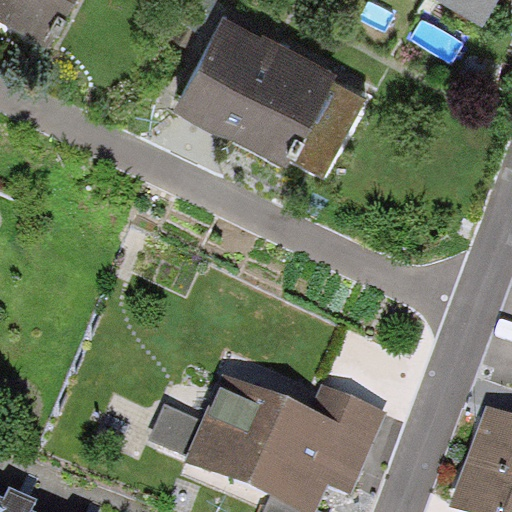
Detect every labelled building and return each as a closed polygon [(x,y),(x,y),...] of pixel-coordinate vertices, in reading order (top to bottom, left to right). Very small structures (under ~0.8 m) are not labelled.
[(0,0),(0,14),(47,40),(69,0),(0,0)] [(467,0),(486,10),(491,0),(467,0)] [(178,110),(289,170),(295,160),(320,174),(360,102),(329,84),(334,76),(229,18),(178,110)] [(323,511),(320,511),(329,490),(354,501),(390,417),(321,388),(310,413),(224,377),(205,421),(164,404),(146,445),(186,462),(183,469),(267,504),(263,511),(323,511)] [(450,510),(455,511),(511,511),(511,417),(489,409),(450,510)] [(0,511),(40,511),(42,509),(10,495),(5,506),(0,504),(0,511)]
